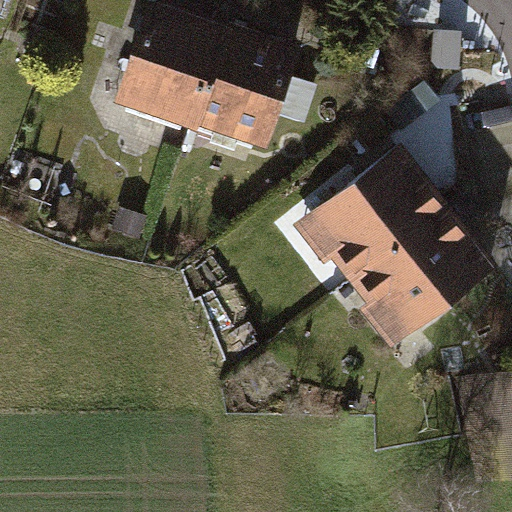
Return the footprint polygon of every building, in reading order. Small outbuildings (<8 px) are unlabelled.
[(216,10),(180,0),(137,0),(112,87),(187,109),(216,10)] [(292,33),(216,10),(187,109),(263,131),(292,33)] [(342,266),(439,189),(395,133),(309,200),(329,226),(326,247),(342,266)] [(405,327),(494,256),(439,189),(342,266),(364,296),(379,294),(405,327)] [(463,426),(511,415),(511,360),(453,372),(463,426)] [(474,479),(511,471),(511,416),(463,426),(474,479)]
